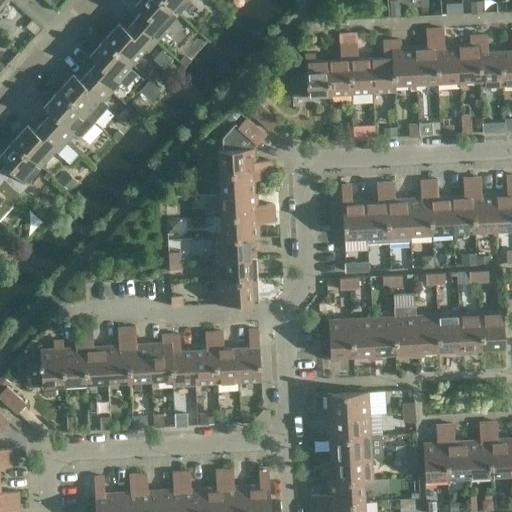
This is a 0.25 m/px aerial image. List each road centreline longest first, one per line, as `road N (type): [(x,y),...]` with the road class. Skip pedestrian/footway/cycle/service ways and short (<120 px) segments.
road 1 (residential): [(511,152),(307,169),(300,183),(303,276),(288,445)]
road 2 (residential): [(50,511),(48,473),(74,454),(288,445)]
